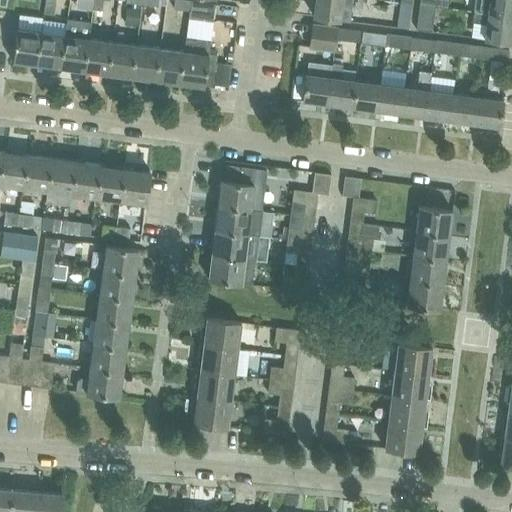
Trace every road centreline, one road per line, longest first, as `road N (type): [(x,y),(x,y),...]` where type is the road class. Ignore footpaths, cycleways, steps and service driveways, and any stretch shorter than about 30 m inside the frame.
road 1 (residential): [(140,468),(189,142)]
road 2 (residential): [(451,500),(140,468)]
road 3 (residential): [(511,185),(233,147)]
road 4 (residential): [(189,142),(0,119)]
road 5 (residential): [(233,147),(255,0)]
road 6 (residential): [(140,468),(0,454)]
